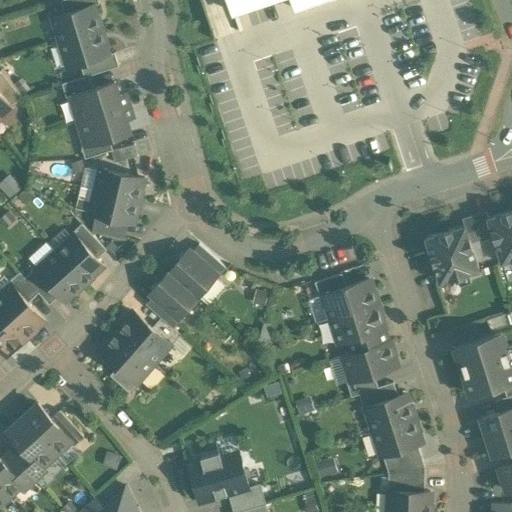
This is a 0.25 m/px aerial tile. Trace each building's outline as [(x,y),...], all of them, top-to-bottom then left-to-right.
[(98,0),(61,0),(65,13),(93,4),(93,5),(99,3),(98,0)] [(227,0),(231,11),(263,0),(291,0),(295,7),(316,0),(227,0)] [(65,13),(53,16),(61,41),(100,29),(93,5),(93,4),(65,13)] [(100,29),(61,41),(69,66),(81,62),(108,54),(108,53),(100,29)] [(108,54),(81,62),(85,76),(90,74),(119,65),(115,51),(108,53),(108,54)] [(23,95),(2,68),(0,69),(0,91),(12,106),(23,97),(23,95)] [(85,76),(62,83),(66,96),(73,94),(94,87),(90,74),(85,76)] [(94,87),(73,94),(81,119),(128,104),(124,92),(118,94),(114,81),(94,87)] [(0,91),(0,115),(12,106),(0,91)] [(128,104),(81,119),(88,143),(109,137),(130,131),(126,118),(132,116),(128,104)] [(109,137),(88,143),(82,145),(85,157),(111,150),(113,149),(109,137)] [(113,149),(111,150),(115,161),(138,155),(135,143),(113,149)] [(143,177),(102,167),(97,189),(138,199),(143,177)] [(138,199),(97,189),(92,212),(97,213),(127,220),(133,222),(138,199)] [(511,209),(489,217),(488,217),(494,234),(502,261),(511,257),(511,209)] [(487,211),(475,215),(482,238),(494,234),(488,217),(489,217),(487,211)] [(127,220),(97,213),(94,229),(124,236),(127,220)] [(482,238),(475,215),(463,218),(465,224),(466,224),(471,241),(482,238)] [(107,249),(82,222),(73,231),(75,234),(76,234),(97,257),(107,249)] [(465,224),(426,237),(440,281),(480,268),(471,241),(466,224),(465,224)] [(97,257),(76,234),(75,234),(56,251),(84,281),(103,264),(97,257)] [(226,266),(199,243),(192,252),(217,274),(216,275),(218,276),(226,266)] [(192,252),(189,249),(170,270),(198,295),(216,275),(217,274),(192,252)] [(84,281),(56,251),(38,268),(37,269),(60,294),(65,299),(84,281)] [(60,294),(37,269),(38,268),(36,266),(25,276),(39,291),(50,303),(60,294)] [(25,276),(20,270),(9,280),(12,283),(13,283),(29,301),(39,291),(25,276)] [(198,295),(170,270),(152,291),(155,294),(180,316),(180,315),(198,295)] [(342,272),(315,281),(320,294),(324,293),(324,292),(346,285),(342,272)] [(346,285),(324,292),(324,293),(332,317),(377,303),(369,278),(346,285)] [(29,301),(13,283),(12,283),(0,294),(0,307),(25,336),(45,319),(29,301)] [(180,316),(155,294),(147,303),(162,316),(174,326),(182,317),(180,315),(180,316)] [(377,303),(332,317),(340,342),(349,339),(384,328),(385,328),(377,303)] [(25,336),(0,307),(0,347),(5,352),(6,353),(25,336)] [(511,310),(487,318),(491,330),(511,322),(511,310)] [(152,326),(134,311),(117,330),(153,362),(170,343),(170,342),(152,326)] [(174,326),(162,316),(152,326),(170,342),(170,343),(172,344),(181,333),(174,326)] [(384,328),(349,339),(353,352),(354,352),(388,341),(384,328)] [(153,362),(117,330),(100,350),(118,366),(136,381),(153,362)] [(511,363),(502,331),(456,346),(471,393),(503,383),(511,380),(511,363)] [(388,341),(354,352),(353,352),(344,355),(352,380),(374,373),(397,366),(389,340),(388,341)] [(136,381),(118,366),(110,374),(131,393),(139,384),(136,381)] [(374,373),(352,380),(347,381),(352,395),(359,393),(359,392),(379,386),(378,386),(374,373)] [(511,380),(503,383),(507,396),(511,394),(511,380)] [(394,381),(378,386),(379,386),(359,392),(359,393),(364,406),(367,405),(398,395),(394,381)] [(398,395),(367,405),(375,430),(414,417),(406,392),(398,395)] [(511,394),(507,396),(496,399),(500,411),(511,406),(511,394)] [(51,417),(38,402),(23,416),(56,452),(70,439),(71,438),(51,417)] [(511,406),(500,411),(481,417),(487,436),(511,427),(511,406)] [(84,435),(60,409),(51,417),(71,438),(70,439),(74,444),(84,435)] [(56,452),(23,416),(8,429),(21,444),(41,466),(42,465),(56,452)] [(414,417),(375,430),(382,454),(418,443),(422,442),(414,417)] [(511,427),(487,436),(493,455),(511,448),(511,427)] [(418,443),(383,454),(389,471),(425,466),(418,443)] [(41,466),(21,444),(12,452),(36,478),(46,470),(42,465),(41,466)] [(222,463),(219,451),(201,456),(202,460),(188,464),(199,502),(218,496),(217,493),(225,491),(226,494),(229,493),(250,487),(250,486),(242,457),(235,459),(222,463)] [(36,478),(12,452),(3,460),(23,482),(22,483),(26,487),(36,478)] [(3,460),(0,456),(0,486),(8,495),(22,483),(23,482),(3,460)] [(511,461),(499,466),(506,490),(511,487),(511,461)] [(425,466),(389,471),(388,490),(389,490),(390,489),(425,490),(425,466)] [(260,483),(250,486),(250,487),(229,493),(233,511),(234,511),(266,503),(262,488),(260,483)] [(139,511),(137,506),(136,506),(126,484),(103,505),(95,511),(139,511)] [(425,490),(390,489),(389,490),(388,511),(430,511),(431,491),(425,490)] [(95,496),(77,511),(95,511),(103,505),(95,496)] [(511,511),(511,501),(494,501),(493,511),(511,511)] [(234,511),(268,511),(266,503),(234,511)]
